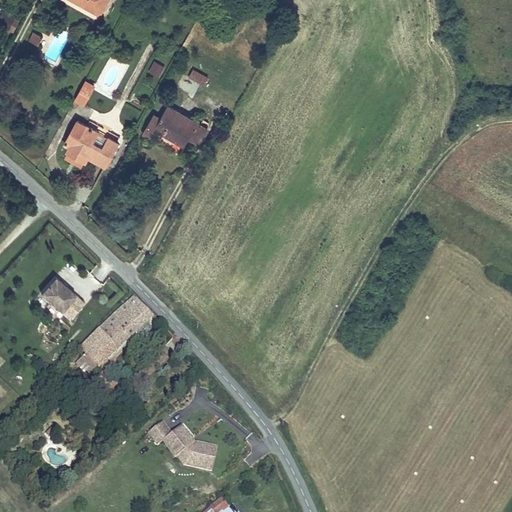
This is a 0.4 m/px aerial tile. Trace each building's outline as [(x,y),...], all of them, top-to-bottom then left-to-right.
[(72,0),(70,4),(76,8),(80,5),(95,12),(94,17),(102,21),(114,1),(112,0),(72,0)] [(44,45),(35,39),(30,48),(39,54),(44,45)] [(154,60),(147,72),(159,78),(165,66),(154,60)] [(198,75),(193,82),(210,92),(214,85),(198,75)] [(97,93),(89,89),(77,111),(85,116),(97,93)] [(144,137),(150,142),(156,133),(185,151),(191,143),(198,146),(205,133),(170,112),(164,123),(156,118),(144,137)] [(99,138),(79,127),(66,149),(73,153),(70,157),(88,168),(91,163),(106,171),(119,148),(109,142),(103,152),(94,147),(99,138)] [(210,136),(205,133),(198,146),(202,149),(210,136)] [(53,274),(39,291),(70,316),(84,299),(66,284),(64,286),(60,282),(61,280),(53,274)] [(152,315),(133,295),(79,347),(85,353),(75,363),(88,377),(152,315)] [(181,421),(168,433),(178,444),(183,440),(197,455),(198,454),(206,462),(224,466),(226,455),(221,454),(223,441),(214,439),(211,442),(208,439),(211,436),(200,424),(191,432),(181,421)] [(238,445),(223,441),(221,454),(226,455),(224,466),(233,468),(238,445)] [(170,458),(163,462),(170,476),(177,473),(170,458)] [(208,505),(211,511),(221,511),(229,508),(223,497),(208,505)]
